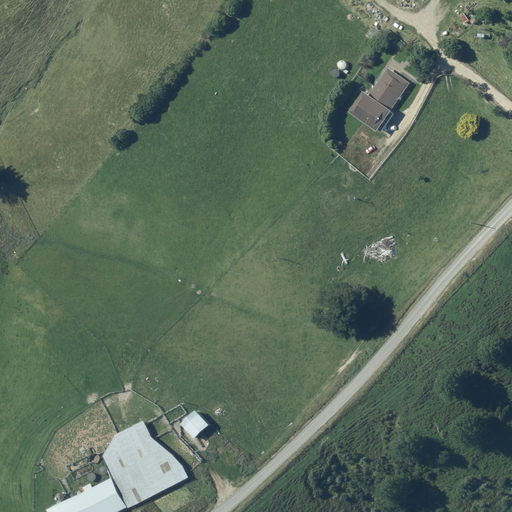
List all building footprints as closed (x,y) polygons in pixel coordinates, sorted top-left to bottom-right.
[(368,95),(391,111),(410,85),(386,69),(368,95)] [(391,111),(368,95),(364,92),(350,112),(381,134),(395,114),(391,111)] [(374,138),(361,130),(358,136),(371,144),(374,138)] [(195,410),(180,425),(195,440),(210,425),(195,410)] [(115,436),(104,456),(114,477),(94,488),(91,483),(81,489),(83,493),(48,511),(124,511),(130,509),(190,478),(184,465),(153,439),(144,422),(115,436)]
